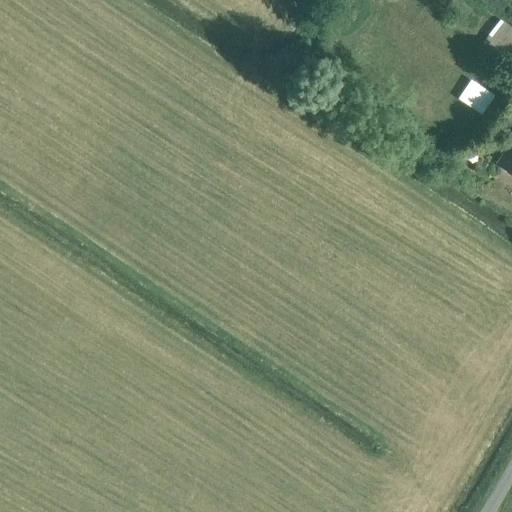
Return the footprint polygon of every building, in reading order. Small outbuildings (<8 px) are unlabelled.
[(450,17),(459,4),(453,0),(448,0),(441,10),(450,17)] [(511,28),(467,0),(453,24),(511,64),(511,28)] [(344,97),(358,75),(322,51),(307,72),(344,97)] [(458,100),(481,115),(493,97),(470,81),(458,100)] [(511,136),(507,144),(508,145),(496,162),(511,172),(511,136)]
